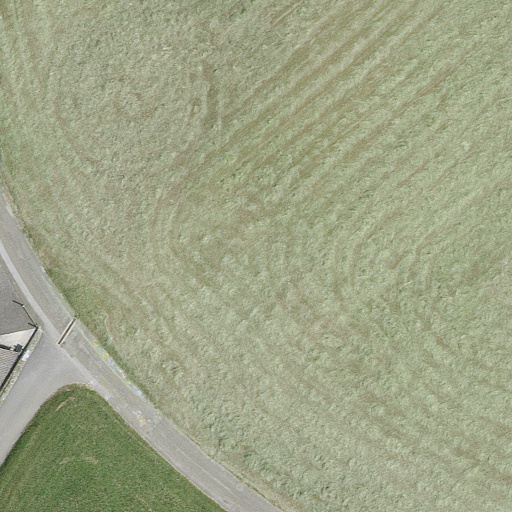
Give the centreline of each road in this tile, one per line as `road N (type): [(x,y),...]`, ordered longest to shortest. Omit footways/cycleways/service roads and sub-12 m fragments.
road 1 (residential): [(0,439),(61,351),(0,220)]
road 2 (track): [(243,511),(61,351)]
